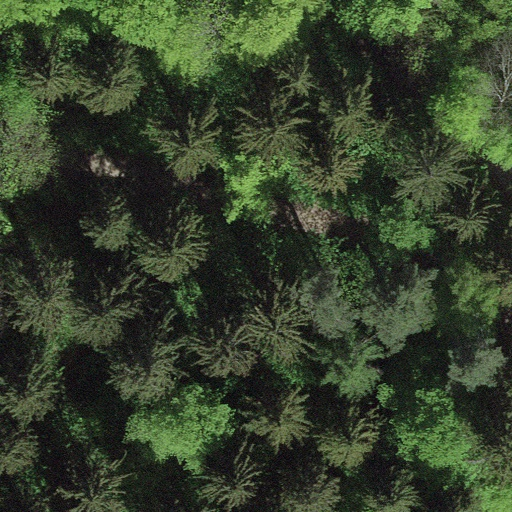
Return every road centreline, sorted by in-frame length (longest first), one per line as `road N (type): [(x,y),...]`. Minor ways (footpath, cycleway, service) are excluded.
road 1 (track): [(0,128),(229,186),(511,276)]
road 2 (residential): [(355,0),(511,165)]
